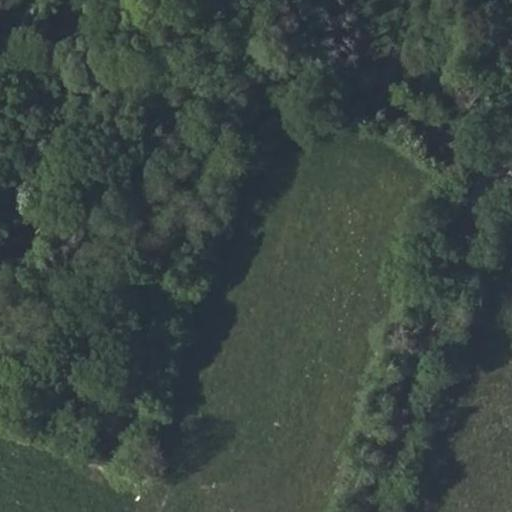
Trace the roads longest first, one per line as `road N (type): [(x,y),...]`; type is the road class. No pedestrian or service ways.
road 1 (track): [(478,165),(360,94),(223,77),(73,88),(0,73)]
road 2 (track): [(511,173),(478,165),(360,511)]
